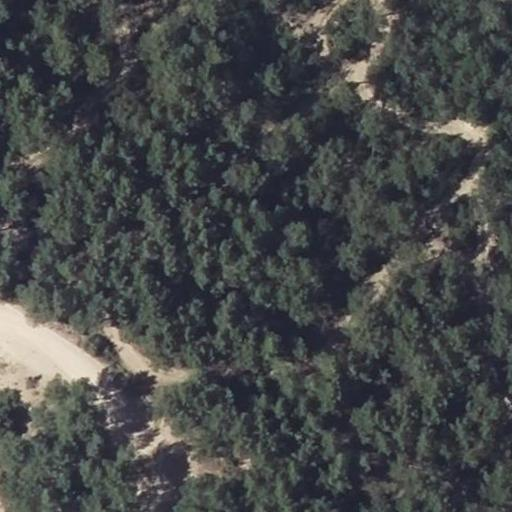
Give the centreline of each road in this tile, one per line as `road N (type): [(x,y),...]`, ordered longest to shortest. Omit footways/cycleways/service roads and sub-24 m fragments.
road 1 (track): [(264,511),(160,219),(85,122),(124,74),(119,29),(98,0)]
road 2 (track): [(0,328),(38,337),(101,380),(151,454),(155,511)]
